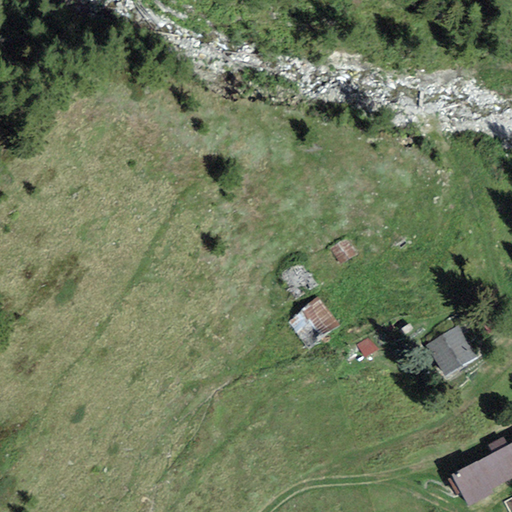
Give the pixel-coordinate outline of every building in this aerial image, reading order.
[(331,247),(340,264),(359,254),(350,237),(331,247)] [(314,285),(300,263),(280,276),(293,298),(314,285)] [(339,327),(318,297),(301,309),(323,338),(339,327)] [(426,345),(445,376),(477,357),(458,326),(426,345)] [(357,345),(365,358),(377,351),(369,338),(357,345)] [(489,445),(493,453),(507,445),(503,438),(489,445)] [(493,453),(451,475),(453,478),(460,493),(468,507),(495,493),(493,489),(511,478),(511,442),(507,445),(493,453)] [(460,493),(453,478),(448,481),(456,495),(460,493)]
